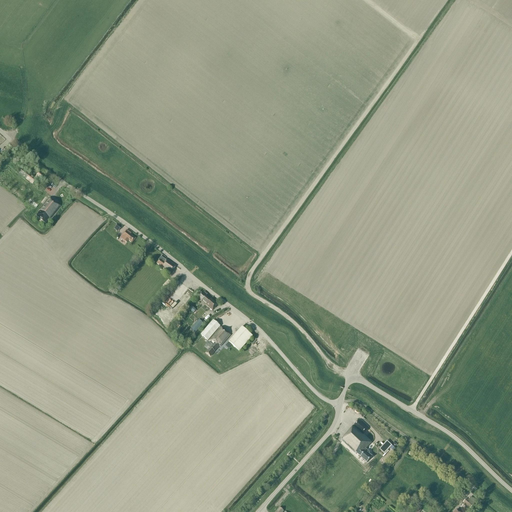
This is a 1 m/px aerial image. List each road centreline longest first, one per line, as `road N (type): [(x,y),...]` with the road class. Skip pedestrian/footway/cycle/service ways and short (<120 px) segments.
road 1 (unclassified): [(339,406),(318,395),(255,326),(0,131)]
road 2 (unclassified): [(511,491),(452,436),(362,381),(348,382),(339,406)]
road 3 (track): [(411,410),(511,253)]
road 4 (unclassified): [(258,511),(337,421),(339,406)]
